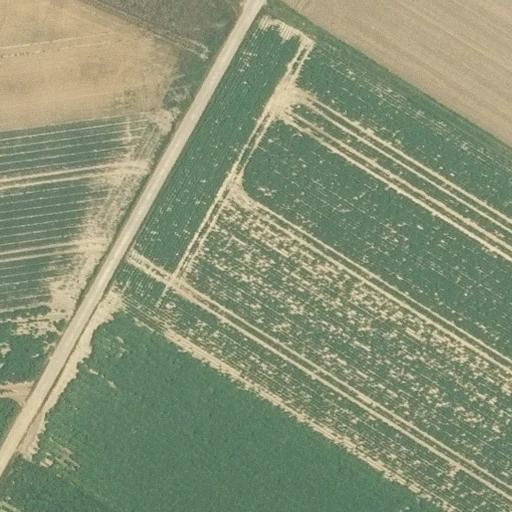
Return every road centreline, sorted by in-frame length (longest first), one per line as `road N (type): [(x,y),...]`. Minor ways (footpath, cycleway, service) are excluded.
road 1 (track): [(0,466),(256,0)]
road 2 (track): [(253,6),(511,159)]
